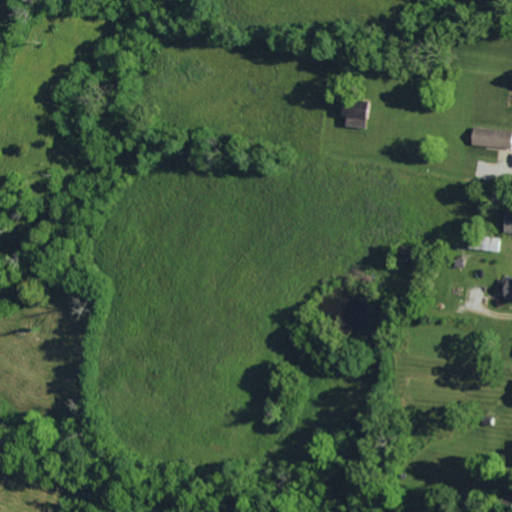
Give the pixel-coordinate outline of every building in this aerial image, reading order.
[(368,126),(370,108),(349,106),(347,119),(354,120),(354,125),(368,126)] [(469,123),(507,128),(507,152),(464,146),(469,123)] [(499,213),(511,214),(511,234),(497,233),(499,213)] [(464,232),(461,247),(492,250),(494,237),(464,232)] [(497,269),(507,270),(509,286),(511,286),(511,301),(493,300),(497,269)]
